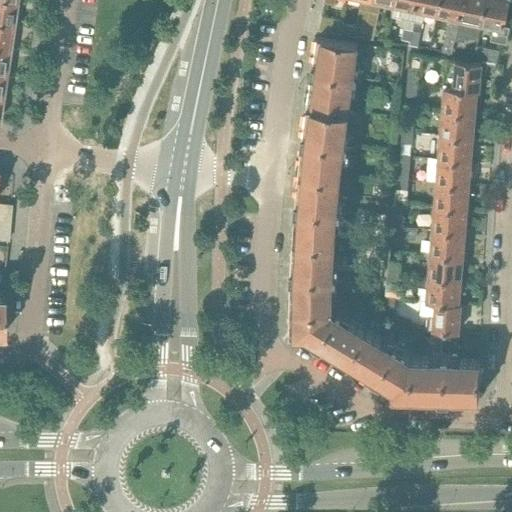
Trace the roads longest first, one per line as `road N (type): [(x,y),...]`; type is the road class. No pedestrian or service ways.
road 1 (residential): [(503,423),(386,421),(266,344),(268,180)]
road 2 (tertiary): [(208,511),(237,503),(511,491)]
road 3 (tertiary): [(511,462),(331,473),(220,465)]
road 4 (tertiary): [(194,425),(187,400),(184,170)]
road 5 (tertiary): [(184,170),(168,221),(154,395),(144,419)]
road 6 (unclassified): [(511,210),(503,423)]
road 7 (residential): [(27,352),(45,150)]
road 8 (residential): [(268,180),(298,0)]
road 9 (tertiary): [(184,170),(218,0)]
road 10 (residential): [(45,150),(65,0)]
road 11 (residential): [(184,170),(45,150)]
